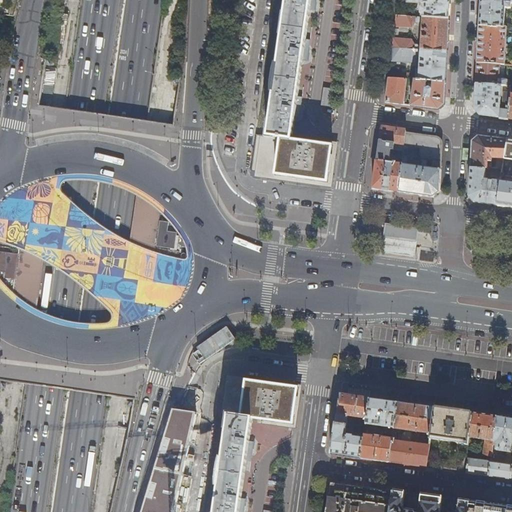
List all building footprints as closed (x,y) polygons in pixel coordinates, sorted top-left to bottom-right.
[(251,171),(328,182),(329,171),(333,146),(324,145),(325,141),(302,138),(301,142),(292,140),(295,116),(299,117),(302,97),(298,96),(303,59),(308,60),(310,40),(306,39),(310,9),(315,10),(316,0),(287,0),(281,44),(276,79),(271,116),(268,136),(256,135),(254,154),(251,171)] [(451,10),(451,0),(407,0),(407,1),(407,2),(420,3),(420,0),(424,0),(424,18),(451,19),(451,10)] [(481,13),(480,26),(505,27),(506,8),(511,9),(511,8),(511,7),(511,2),(482,1),(481,13)] [(449,40),(451,19),(424,18),(398,16),(396,26),(413,27),(413,22),(420,22),(422,20),(424,20),(422,47),(420,47),(418,45),(415,45),(412,39),(394,38),(393,48),(449,52),(449,40)] [(479,44),(478,62),(500,64),(505,65),(508,28),(505,27),(480,26),(479,44)] [(448,69),(449,52),(393,48),(392,62),(404,62),(403,79),(408,79),(416,80),(428,81),(434,81),(447,82),(448,69)] [(478,73),(477,84),(502,85),(507,86),(507,80),(503,79),(503,74),(500,74),(500,64),(478,62),(478,73)] [(386,102),(404,105),(406,94),(408,94),(408,91),(406,91),(408,79),(403,79),(398,79),(389,78),(386,102)] [(446,93),(447,82),(434,81),(433,86),(430,86),(430,88),(427,88),(428,81),(416,80),(412,106),(422,107),(439,110),(445,105),(446,93)] [(504,118),(509,119),(510,109),(502,109),(501,109),(502,85),(477,84),(476,97),(475,109),(480,115),(504,118)] [(503,106),(510,106),(511,92),(504,92),(503,106)] [(382,190),(400,192),(404,156),(400,155),(399,164),(390,163),(392,150),(394,150),(395,143),(405,144),(406,133),(406,131),(391,128),(382,127),(373,189),(382,190)] [(404,156),(400,192),(412,194),(434,197),(440,192),(441,166),(443,144),(437,137),(416,135),(406,133),(405,144),(404,156)] [(472,157),(471,169),(487,170),(491,170),(491,169),(492,169),(493,158),(505,159),(507,140),(493,139),(479,137),(473,141),(472,157)] [(511,207),(511,179),(509,176),(505,175),(506,173),(509,174),(511,155),(511,141),(507,140),(505,159),(503,169),(502,177),(501,182),(497,206),(511,207)] [(482,204),(497,206),(501,182),(487,180),(487,170),(471,169),(470,185),(469,197),(475,203),(482,204)] [(503,169),(492,169),(491,169),(491,170),(490,173),(494,173),(494,177),(502,177),(503,169)] [(170,225),(160,223),(156,249),(177,251),(179,236),(169,234),(170,225)] [(422,228),(389,224),(387,238),(385,253),(419,257),(420,241),(422,228)] [(19,257),(0,255),(0,272),(6,273),(6,279),(16,281),(19,257)] [(244,511),(245,508),(246,499),(241,499),(247,461),(251,462),(252,459),(254,442),(250,442),(253,419),(262,420),(262,423),(270,425),(285,427),(285,423),(293,424),(298,388),(286,387),(237,380),(231,379),(226,416),(229,416),(215,511),(244,511)] [(345,456),(362,459),(366,434),(366,433),(353,432),(354,425),(348,424),(349,415),(368,418),(371,399),(356,397),(341,394),(332,454),(345,456)] [(385,401),(371,399),(368,418),(366,432),(369,433),(370,425),(384,426),(383,429),(385,429),(385,433),(393,434),(398,402),(385,401)] [(427,468),(427,465),(436,407),(414,405),(398,402),(393,434),(393,435),(397,435),(398,429),(402,429),(413,431),(413,433),(405,432),(403,441),(393,440),(389,462),(409,465),(427,468)] [(427,465),(464,470),(466,456),(467,454),(470,437),(473,413),(455,410),(436,407),(427,465)] [(173,511),(195,413),(172,410),(140,511),(173,511)] [(479,475),(489,476),(492,455),(494,441),(498,416),(485,414),(473,413),(470,437),(485,439),(483,455),(488,456),(488,461),(469,458),(466,473),(479,475)] [(511,443),(511,417),(510,418),(498,416),(494,441),(498,441),(497,449),(503,450),(503,453),(507,454),(507,451),(511,451),(511,443)] [(376,461),(389,462),(393,440),(393,438),(366,434),(362,459),(376,461)] [(499,478),(511,479),(511,463),(506,463),(502,462),(502,460),(499,456),(492,455),(489,476),(499,478)] [(332,483),(327,511),(391,511),(394,491),(344,484),(344,485),(332,483)] [(417,511),(406,510),(404,507),(406,492),(394,491),(391,511),(469,511),(471,501),(460,500),(457,511),(441,511),(443,498),(432,496),(422,495),(420,509),(417,511)] [(511,511),(511,507),(504,506),(471,501),(469,511),(511,511)]
